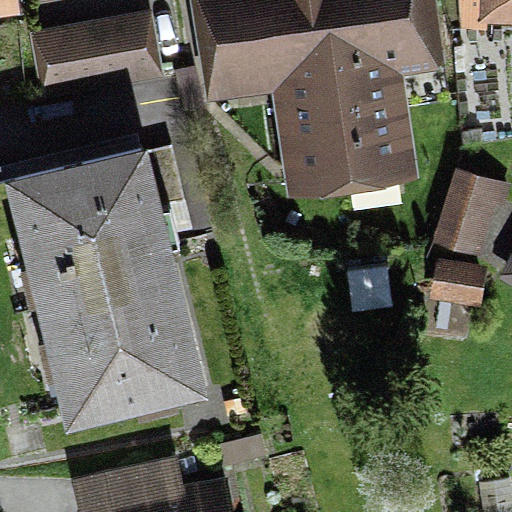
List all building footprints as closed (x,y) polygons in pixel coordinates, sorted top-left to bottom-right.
[(431,0),(213,0),(224,74),(282,66),(297,173),(403,158),(395,99),(445,92),(431,0)] [(511,0),(487,0),(487,11),(511,11),(511,0)] [(122,21),(35,35),(45,92),(131,77),(122,21)] [(139,144),(14,174),(72,410),(197,380),(154,204),(183,197),(169,141),(140,148),(139,144)] [(456,166),(435,228),(485,254),(501,218),(496,217),(507,183),(456,166)] [(479,268),(441,262),(437,291),(475,296),(479,268)] [(227,511),(222,483),(118,504),(119,511),(227,511)]
